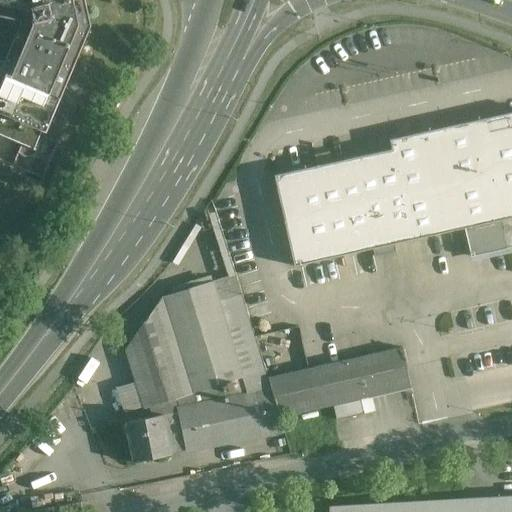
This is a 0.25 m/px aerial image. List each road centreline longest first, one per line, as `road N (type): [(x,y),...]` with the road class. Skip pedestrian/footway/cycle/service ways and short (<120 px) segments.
road 1 (primary): [(0,398),(81,288),(190,98)]
road 2 (unclassified): [(286,460),(511,418)]
road 3 (unclassified): [(149,488),(286,460)]
